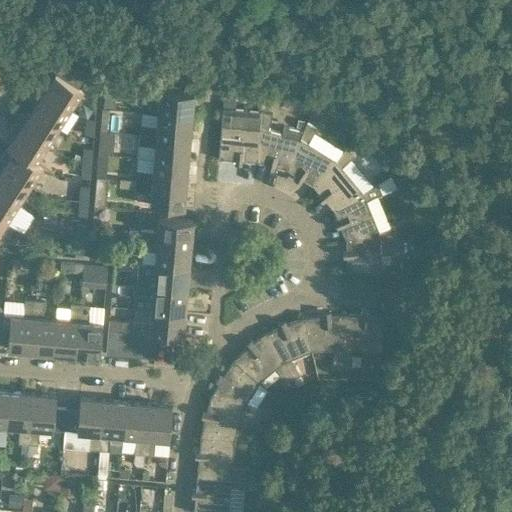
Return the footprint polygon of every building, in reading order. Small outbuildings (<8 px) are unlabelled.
[(97,87),(98,72),(90,71),(89,86),(97,87)] [(81,89),(71,83),(54,72),(50,78),(44,74),(37,86),(69,107),(81,89)] [(109,106),(114,106),(116,86),(104,85),(103,105),(109,106)] [(69,107),(37,86),(28,99),(34,103),(31,108),(58,126),(69,107)] [(191,115),(193,91),(143,87),(142,98),(158,99),(157,112),(191,115)] [(109,106),(103,105),(100,129),(107,130),(109,106)] [(258,126),(260,108),(223,105),(222,105),(217,157),(218,157),(256,160),(259,126),(258,126)] [(58,126),(31,108),(27,114),(21,111),(13,123),(46,144),(58,126)] [(259,126),(256,160),(286,168),(299,136),(301,130),(284,125),(282,131),(267,128),(271,111),(260,108),(258,126),(259,126)] [(141,110),(139,133),(189,137),(191,115),(157,112),(141,110)] [(93,133),(94,118),(86,118),(84,132),(93,133)] [(334,158),(334,157),(306,140),(313,129),(316,126),(306,120),(301,130),(299,136),(286,168),(313,184),(334,158)] [(46,144),(13,123),(5,135),(11,139),(7,145),(37,164),(37,163),(35,162),(46,144)] [(139,133),(137,156),(153,157),(187,160),(189,137),(139,133)] [(349,144),(360,157),(372,146),(361,133),(349,144)] [(99,144),(98,153),(113,154),(113,145),(99,144)] [(37,164),(7,145),(0,156),(0,157),(6,161),(2,167),(29,184),(41,166),(37,163),(37,164)] [(362,190),(340,165),(350,156),(353,154),(346,145),(343,148),(334,157),(334,158),(313,184),(333,208),(362,190)] [(91,162),(92,147),(83,146),(82,161),(91,162)] [(185,183),(187,160),(153,157),(152,170),(136,168),(135,179),(185,183)] [(89,176),(91,162),(82,161),(81,175),(89,176)] [(29,184),(2,167),(0,169),(0,191),(17,203),(29,184)] [(388,174),(376,181),(381,192),(395,186),(388,174)] [(97,176),(94,205),(106,206),(108,177),(97,176)] [(183,206),(185,183),(135,179),(134,188),(151,190),(149,203),(183,206)] [(373,183),(362,190),(333,208),(345,237),(378,230),(378,229),(365,198),(376,194),(381,192),(376,181),(373,183)] [(87,199),(89,185),(80,184),(79,199),(87,199)] [(17,203),(0,191),(0,217),(5,221),(17,203)] [(86,214),(87,199),(79,199),(77,213),(86,214)] [(190,242),(192,219),(158,216),(157,230),(128,227),(127,237),(140,238),(190,242)] [(84,238),(85,223),(77,222),(75,238),(84,238)] [(381,272),(379,251),(378,238),(396,237),(395,225),(390,226),(378,229),(378,230),(345,237),(347,269),(381,272)] [(83,252),(84,238),(75,238),(74,251),(83,252)] [(188,265),(190,242),(140,238),(139,248),(156,250),(154,262),(188,265)] [(21,256),(7,256),(7,267),(20,268),(21,256)] [(105,286),(106,271),(106,264),(83,262),(81,284),(105,286)] [(186,288),(188,265),(154,262),(153,275),(137,274),(136,283),(186,288)] [(184,310),(186,288),(136,283),(120,282),(119,292),(135,293),(152,295),(150,308),(184,310)] [(30,349),(34,298),(24,297),(23,314),(10,313),(8,327),(6,347),(30,349)] [(53,351),(56,317),(43,316),(44,299),(34,298),(30,349),(53,351)] [(75,353),(80,302),(70,301),(68,318),(56,317),(53,351),(75,353)] [(98,355),(100,335),(102,321),(88,320),(90,303),(80,302),(75,353),(98,355)] [(182,334),(184,310),(150,308),(149,321),(108,317),(107,327),(119,328),(131,329),(143,331),(155,332),(182,334)] [(340,366),(344,312),(303,315),(310,348),(333,347),(331,366),(340,366)] [(383,316),(344,312),(340,366),(349,367),(350,347),(380,350),(383,316)] [(310,348),(303,315),(264,331),(292,378),(299,373),(289,357),(310,348)] [(117,353),(119,328),(107,327),(105,352),(117,353)] [(129,354),(131,329),(119,328),(117,353),(129,354)] [(141,355),(143,331),(131,329),(129,354),(141,355)] [(153,356),(155,332),(143,331),(141,355),(153,356)] [(292,378),(264,331),(232,358),(258,380),(275,366),(284,382),(292,378)] [(245,400),(258,380),(232,358),(209,394),(259,415),(263,407),(245,400)] [(0,423),(6,424),(9,389),(0,388),(0,423)] [(27,442),(31,391),(9,389),(6,424),(19,425),(17,441),(27,442)] [(64,428),(66,406),(54,405),(55,393),(31,391),(27,442),(37,443),(39,426),(52,427),(64,428)] [(256,423),(259,415),(209,394),(199,434),(233,437),(239,416),(256,423)] [(98,448),(102,397),(79,395),(78,407),(66,406),(64,428),(89,431),(88,447),(98,448)] [(122,433),(125,399),(102,397),(98,448),(120,450),(122,433)] [(142,464),(148,401),(125,399),(122,433),(135,435),(133,451),(134,451),(134,461),(138,464),(142,464)] [(168,437),(171,403),(148,401),(142,464),(144,465),(145,452),(153,453),(155,436),(168,437)] [(231,465),(233,437),(199,434),(196,472),(247,477),(248,467),(231,465)] [(246,487),(247,477),(196,472),(193,511),(207,511),(226,511),(229,485),(246,487)]
